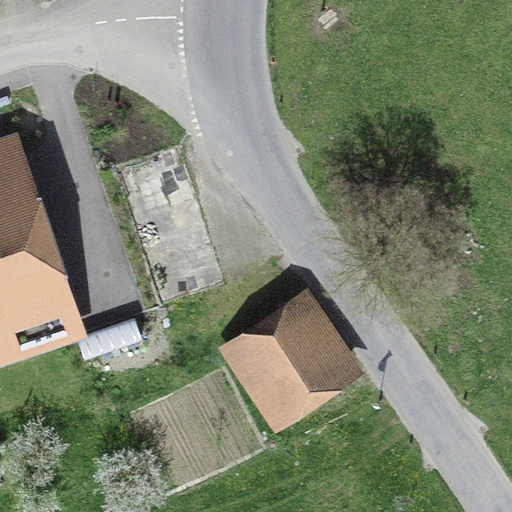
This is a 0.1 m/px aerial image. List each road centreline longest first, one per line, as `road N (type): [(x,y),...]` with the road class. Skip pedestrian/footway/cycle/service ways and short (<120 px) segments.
road 1 (tertiary): [(496,511),(257,155),(227,57),(226,3)]
road 2 (residential): [(226,3),(99,21),(0,46)]
